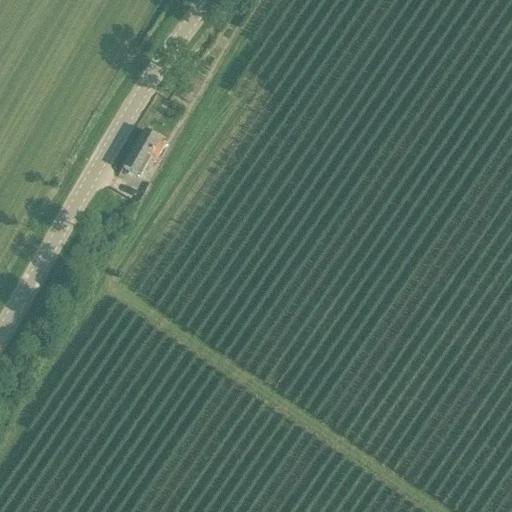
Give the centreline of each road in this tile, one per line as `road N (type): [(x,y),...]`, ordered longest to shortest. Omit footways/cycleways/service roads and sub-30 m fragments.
road 1 (track): [(437,511),(106,283)]
road 2 (unclassified): [(0,334),(148,84),(210,0)]
